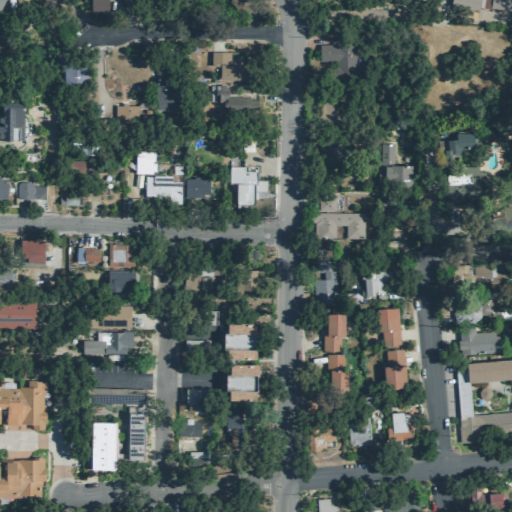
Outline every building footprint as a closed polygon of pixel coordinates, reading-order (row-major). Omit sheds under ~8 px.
[(108,0),(91,0),(91,11),(108,12),(108,0)] [(511,0),(449,0),(449,4),(477,10),(478,6),(488,8),(488,6),(511,10),(511,0)] [(367,40),(339,40),(339,44),(318,44),(318,62),(336,62),(336,69),(367,70),(367,40)] [(231,51),(211,51),(211,66),(219,66),(219,80),(255,80),(255,54),(251,54),(251,56),(245,56),(245,64),(231,64),(231,51)] [(86,62),(62,62),(63,91),(86,91),(86,62)] [(181,106),(155,105),(155,64),(181,64),(181,106)] [(226,85),(210,85),(210,102),(226,102),(226,85)] [(21,103),(2,103),(2,114),(0,114),(0,140),(19,140),(19,138),(23,138),(23,110),(21,110),(21,103)] [(119,106),(119,124),(140,125),(140,106),(119,106)] [(472,129),(473,147),(459,148),(459,153),(444,155),(442,132),(472,129)] [(85,155),(85,144),(71,144),(71,131),(100,131),(100,155),(85,155)] [(342,138),(341,159),(335,158),(335,168),(319,168),(320,147),(331,147),(331,138),(342,138)] [(254,151),(243,152),(242,140),(253,139),(254,151)] [(378,143),(377,186),(384,186),(384,178),(394,178),(394,181),(411,182),(411,165),(393,164),(394,144),(378,143)] [(155,173),(135,173),(135,144),(155,144),(155,173)] [(84,161),(84,176),(71,176),(70,161),(84,161)] [(480,165),(483,198),(447,201),(445,186),(448,185),(447,174),(464,173),(464,167),(480,165)] [(229,184),(229,166),(257,166),(257,180),(267,180),(267,192),(257,192),(257,206),(236,206),(236,184),(229,184)] [(144,176),(145,196),(168,195),(168,204),(181,204),(180,181),(171,181),(171,176),(144,176)] [(0,196),(10,197),(10,178),(0,177),(0,196)] [(185,178),(185,197),(208,197),(209,181),(206,181),(206,177),(193,177),(193,178),(185,178)] [(16,182),(16,199),(45,200),(46,186),(33,186),(33,182),(16,182)] [(511,183),(504,185),(508,215),(490,217),(494,244),(511,241),(511,183)] [(80,195),(61,195),(60,205),(80,206),(80,195)] [(318,237),(318,197),(336,197),(336,212),(363,213),(363,238),(346,238),(346,225),(334,225),(334,237),(318,237)] [(45,239),(27,239),(26,267),(44,267),(45,239)] [(108,244),(108,266),(133,266),(133,253),(129,253),(129,244),(108,244)] [(99,248),(77,247),(76,261),(98,262),(99,248)] [(224,259),(224,274),(200,275),(200,259),(224,259)] [(329,260),(311,262),(314,304),(336,302),(334,271),(330,271),(329,260)] [(462,265),(465,293),(507,289),(505,272),(483,274),(482,263),(462,265)] [(0,286),(14,287),(14,270),(0,269),(0,286)] [(257,269),(257,289),(242,289),(242,269),(257,269)] [(390,269),(363,272),(365,295),(392,292),(390,269)] [(131,270),(106,270),(106,289),(131,289),(131,270)] [(359,290),(349,291),(350,303),(360,302),(359,290)] [(479,300),(481,321),(454,323),(452,302),(479,300)] [(35,302),(0,302),(0,328),(35,328),(35,302)] [(129,306),(88,306),(88,328),(130,327),(129,306)] [(402,343),(399,307),(377,309),(379,331),(383,330),(384,345),(402,343)] [(217,311),(194,310),(194,325),(216,325),(217,311)] [(344,314),(326,314),(326,320),(323,320),(322,350),(340,350),(340,336),(344,336),(344,314)] [(256,323),(255,359),(227,359),(227,349),(223,349),(223,332),(227,332),(227,322),(256,323)] [(457,328),(459,354),(500,351),(499,331),(475,333),(474,327),(457,328)] [(132,332),(96,332),(96,340),(82,340),(83,354),(125,353),(125,347),(132,347),(132,332)] [(209,339),(184,339),(184,373),(209,373),(209,339)] [(405,350),(386,352),(390,388),(409,386),(405,350)] [(347,368),(344,368),(344,355),(323,354),(322,388),(347,388),(347,368)] [(511,358),(454,364),(461,444),(478,443),(477,435),(511,431),(511,411),(472,415),(470,382),(511,378),(511,358)] [(258,363),(257,400),(229,400),(229,390),(224,390),(225,373),(229,373),(229,363),(258,363)] [(0,408),(5,408),(5,419),(1,419),(1,425),(20,425),(20,423),(31,423),(31,429),(43,429),(44,405),(42,405),(42,391),(45,391),(45,381),(27,381),(27,387),(0,386),(0,408)] [(145,388),(145,403),(90,402),(91,387),(145,388)] [(185,388),(185,403),(203,403),(203,388),(185,388)] [(225,403),(225,434),(231,435),(231,449),(246,449),(246,419),(242,419),(242,404),(225,403)] [(391,412),(394,438),(415,436),(412,414),(404,415),(404,411),(391,412)] [(145,412),(129,412),(128,459),(144,459),(145,412)] [(200,422),(200,436),(178,436),(178,423),(185,423),(185,418),(192,418),(192,422),(200,422)] [(92,421),(90,468),(114,468),(115,422),(92,421)] [(333,422),(334,440),(322,441),(322,444),(319,444),(319,450),(305,451),(304,424),(333,422)] [(368,422),(370,444),(349,446),(347,424),(368,422)] [(209,452),(189,451),(189,465),(208,466),(209,452)] [(44,457),(44,479),(40,479),(40,493),(21,493),(21,500),(0,500),(0,476),(4,476),(4,460),(16,460),(16,457),(44,457)] [(505,504),(468,507),(467,489),(478,488),(479,493),(499,491),(499,494),(504,494),(505,504)] [(491,493),(492,511),(510,510),(510,493),(491,493)] [(414,511),(414,495),(380,497),(381,511),(414,511)] [(320,511),(319,500),(331,498),(332,505),(336,506),(339,509),(341,511),(320,511)]
